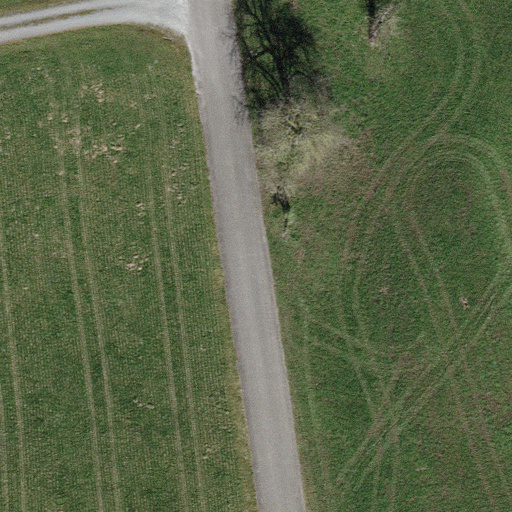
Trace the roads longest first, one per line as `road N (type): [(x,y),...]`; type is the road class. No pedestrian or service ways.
road 1 (unclassified): [(282,511),(206,0)]
road 2 (track): [(0,30),(206,0)]
